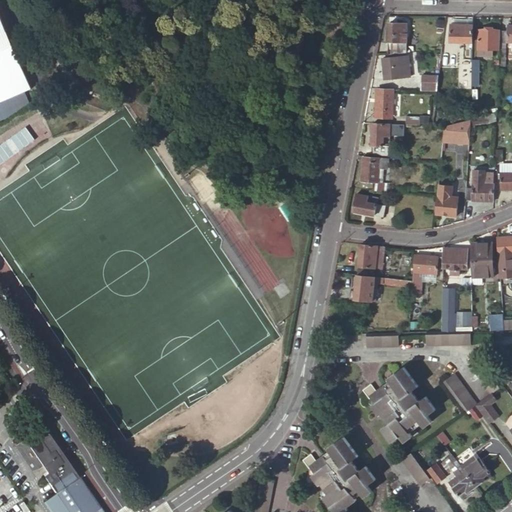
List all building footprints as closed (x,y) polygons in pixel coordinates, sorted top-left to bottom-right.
[(0,16),(0,103),(24,93),(32,90),(0,16)] [(389,22),(388,54),(407,52),(407,46),(407,25),(407,23),(389,22)] [(473,41),(474,24),(451,23),(450,41),(473,41)] [(508,30),(500,30),(500,41),(508,42),(508,47),(511,46),(511,24),(508,25),(508,30)] [(416,25),(407,25),(407,46),(416,46),(416,25)] [(500,41),(500,30),(478,29),(478,54),(492,54),(493,49),(501,49),(500,41)] [(399,56),(382,58),(385,79),(401,77),(400,69),(405,68),(405,63),(410,62),(409,53),(399,55),(399,56)] [(436,79),(419,78),(419,89),(435,89),(436,79)] [(393,89),(377,89),(376,118),(385,118),(385,116),(393,116),(393,89)] [(0,103),(0,120),(6,119),(28,104),(24,93),(0,103)] [(499,112),(474,119),(474,121),(489,121),(489,122),(498,119),(499,112)] [(474,119),(448,126),(446,141),(472,143),(474,121),(474,119)] [(394,123),(376,123),(376,145),(387,145),(388,135),(394,135),(394,123)] [(376,145),(376,156),(389,157),(389,153),(394,153),(394,135),(388,135),(387,145),(376,145)] [(373,182),(373,190),(390,192),(390,184),(378,182),(379,168),(389,168),(390,162),(363,159),(361,181),(373,182)] [(511,173),(511,162),(502,163),(502,173),(511,173)] [(480,183),(495,184),(496,174),(496,170),(475,170),(475,177),(480,177),(480,183)] [(501,190),(511,190),(511,173),(502,173),(501,190)] [(467,200),(494,202),(495,184),(480,183),(480,177),(475,177),(474,188),(468,188),(467,200)] [(440,197),(438,213),(459,215),(460,198),(452,197),(453,185),(441,184),(440,197)] [(368,201),(368,196),(358,193),(354,211),(384,217),(387,205),(380,204),(368,201)] [(381,198),(368,196),(368,201),(380,204),(381,198)] [(511,236),(499,237),(500,275),(511,274),(511,236)] [(384,245),(361,243),(358,268),(375,269),(382,270),(383,255),(384,245)] [(493,243),(473,243),(472,280),(478,280),(478,271),(482,271),(482,274),(492,274),(493,243)] [(383,255),(382,270),(388,270),(391,245),(384,245),(383,255)] [(469,249),(445,247),(445,257),(444,266),(451,267),(451,269),(461,270),(461,268),(467,269),(469,249)] [(416,254),(413,280),(413,287),(419,287),(419,280),(420,277),(420,271),(438,273),(439,256),(416,254)] [(358,274),(381,277),(382,270),(375,269),(358,268),(358,274)] [(358,274),(353,274),(351,298),(381,301),(383,284),(413,287),(413,280),(381,277),(358,274)] [(419,287),(413,287),(412,294),(423,295),(424,280),(419,280),(419,287)] [(455,289),(445,288),(443,314),(454,315),(455,289)] [(409,332),(420,332),(423,295),(412,294),(409,332)] [(490,328),(503,328),(502,317),(502,314),(490,314),(490,328)] [(502,317),(503,328),(511,327),(511,323),(506,324),(506,317),(502,317)] [(426,345),(472,344),(471,330),(426,332),(426,345)] [(399,346),(399,332),(367,333),(367,347),(399,346)] [(503,385),(482,358),(472,366),(492,393),(493,392),(503,385)] [(419,386),(404,366),(387,379),(389,382),(376,392),(370,385),(362,391),(370,402),(372,401),(375,404),(371,407),(378,417),(380,415),(387,425),(380,430),(391,444),(400,437),(404,442),(412,436),(407,429),(418,421),(423,427),(432,421),(428,415),(436,409),(426,395),(421,399),(414,390),(419,386)] [(477,404),(477,403),(455,373),(443,382),(465,412),(477,404)] [(493,392),(492,393),(477,403),(477,404),(490,422),(499,415),(491,404),(498,399),(493,392)] [(103,511),(44,427),(25,440),(53,480),(50,482),(61,499),(69,511),(103,511)] [(358,458),(344,440),(327,452),(329,454),(316,464),(311,457),(302,464),(310,474),(312,473),(314,476),(311,479),(318,488),(320,487),(328,496),(320,502),(327,511),(346,511),(354,507),(349,500),(358,493),(363,500),(372,493),(368,488),(376,482),(365,468),(361,471),(354,461),(358,458)] [(420,487),(431,478),(411,452),(400,460),(420,487)] [(462,466),(466,471),(476,464),(479,469),(486,464),(478,453),(462,466)] [(466,471),(477,485),(486,479),(487,479),(493,475),(491,472),(492,471),(486,464),(479,469),(476,464),(466,471)] [(447,477),(437,465),(429,471),(438,484),(447,477)] [(469,491),(477,485),(466,471),(451,483),(460,495),(461,494),(468,489),(469,491)] [(262,482),(260,492),(269,493),(272,483),(262,482)] [(269,493),(260,492),(256,511),(270,511),(274,494),(269,493)] [(69,511),(61,499),(48,508),(50,511),(69,511)]
